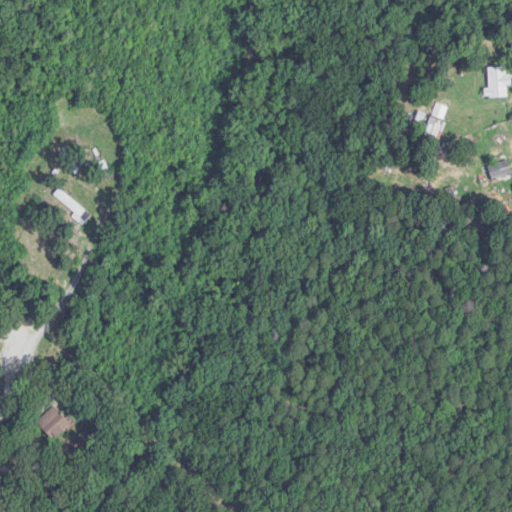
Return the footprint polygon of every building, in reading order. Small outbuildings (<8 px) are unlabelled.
[(489,99),(508,99),(508,69),(489,69),(489,99)] [(68,168),(78,175),(87,162),(78,156),(68,168)] [(488,168),(493,183),(511,176),(511,170),(509,161),(488,168)] [(93,216),(61,189),(56,196),(87,223),(93,216)] [(38,423),(55,441),(72,426),(56,407),(38,423)] [(0,487),(8,499),(18,492),(10,480),(0,487)]
